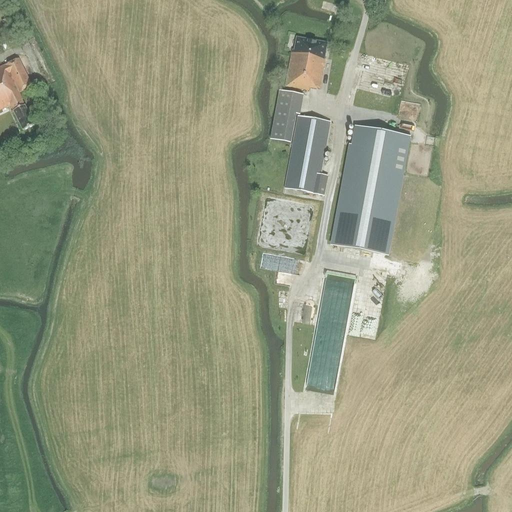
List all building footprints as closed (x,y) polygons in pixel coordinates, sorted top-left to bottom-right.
[(292,50),(285,87),(310,91),(310,89),(320,90),(325,59),(324,59),(327,43),(296,38),(294,50),(292,50)] [(32,87),(19,59),(0,67),(0,110),(11,105),(14,111),(13,111),(23,131),(34,126),(25,106),(24,106),(22,100),(19,93),(32,87)] [(280,91),(271,141),(290,144),(296,115),(299,116),(303,96),(280,91)] [(321,175),(330,123),(298,117),(285,189),(317,195),(325,196),(328,177),(321,175)] [(410,138),(355,127),(351,148),(350,148),(331,247),(388,258),(410,138)] [(263,267),(282,272),(285,259),(266,254),(263,267)] [(322,283),(341,285),(342,277),(323,275),(322,283)]
